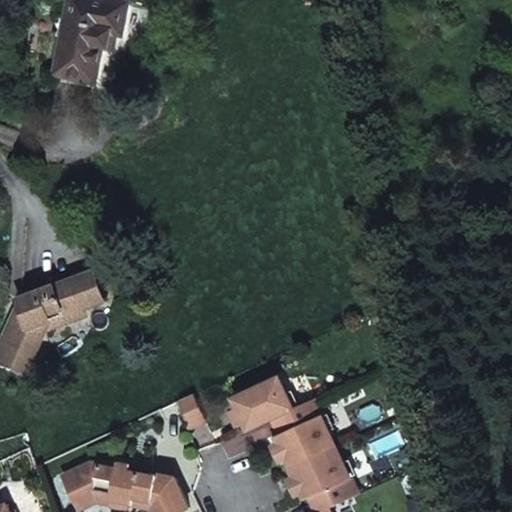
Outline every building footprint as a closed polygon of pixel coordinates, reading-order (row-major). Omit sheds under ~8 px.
[(73,0),(58,73),(96,80),(103,45),(110,46),(113,31),(123,32),(129,4),(110,0),(73,0)] [(52,319),(105,299),(95,272),(21,299),(26,309),(11,340),(4,337),(0,346),(0,357),(27,370),(52,319)] [(274,414),(296,404),(283,373),(236,394),(240,403),(247,419),(250,425),(274,414)] [(207,419),(195,393),(180,399),(189,428),(207,419)] [(288,454),(293,463),(338,443),(317,394),(296,404),(274,414),(282,431),(278,432),(281,439),(288,454)] [(240,421),(247,419),(240,403),(233,405),(240,421)] [(282,457),(288,454),(281,439),(275,442),(282,457)] [(359,491),(338,443),(293,463),(297,475),(303,489),(306,496),(310,494),(317,510),(328,505),(359,491)] [(64,472),(76,499),(94,492),(94,487),(98,486),(113,489),(111,501),(132,505),(134,501),(150,504),(153,511),(171,511),(187,505),(174,475),(140,468),(131,466),(132,460),(92,459),(64,472)] [(295,492),(303,489),(297,475),(289,478),(295,492)] [(94,492),(76,499),(79,505),(98,497),(111,501),(113,489),(98,486),(94,487),(94,492)]
